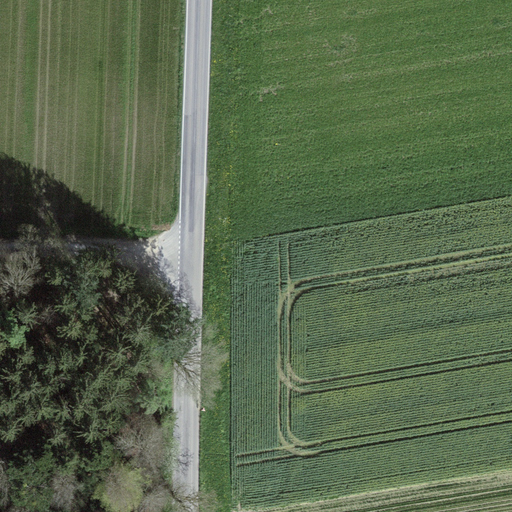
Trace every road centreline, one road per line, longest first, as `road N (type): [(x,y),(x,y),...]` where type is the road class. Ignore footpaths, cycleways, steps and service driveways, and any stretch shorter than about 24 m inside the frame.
road 1 (unclassified): [(188,511),(200,0)]
road 2 (track): [(191,247),(0,255)]
